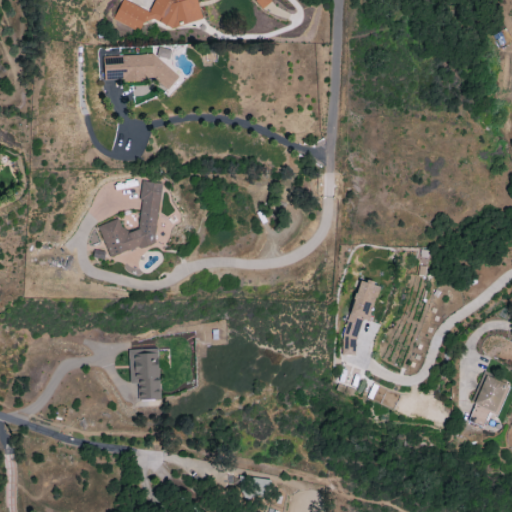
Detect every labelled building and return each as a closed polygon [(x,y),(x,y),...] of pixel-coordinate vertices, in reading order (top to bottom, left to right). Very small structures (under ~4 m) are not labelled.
[(202,18),(194,0),(153,0),(149,11),(121,0),(120,0),(113,20),(139,31),(142,24),(151,20),(173,29),(179,26),(174,15),(183,19),(186,25),(202,18)] [(262,9),(271,1),(270,0),(254,0),(262,9)] [(102,57),(103,83),(172,80),(172,64),(155,64),(155,54),(102,57)] [(97,226),(108,257),(136,248),(141,248),(154,244),(160,183),(141,181),(139,197),(140,201),(137,229),(124,234),(119,219),(97,226)] [(352,357),(361,320),(369,322),(378,285),(357,280),(339,353),(352,357)] [(158,400),(157,349),(128,349),(128,383),(137,382),(138,400),(158,400)] [(466,421),(481,427),(487,412),(495,415),(507,385),(484,375),(466,421)] [(269,479),(238,477),(238,496),(268,498),(269,479)]
